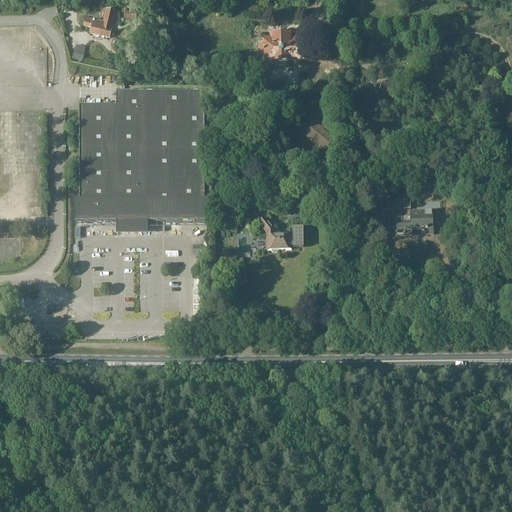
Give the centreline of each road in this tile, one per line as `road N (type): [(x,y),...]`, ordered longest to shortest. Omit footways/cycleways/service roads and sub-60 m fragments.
road 1 (primary): [(194,363),(508,361)]
road 2 (primary): [(194,363),(0,357)]
road 3 (primary): [(0,369),(194,363)]
road 4 (unknown): [(153,248),(173,243),(186,260),(184,314),(175,324),(153,322)]
road 5 (track): [(219,248),(220,290),(238,315),(242,363)]
